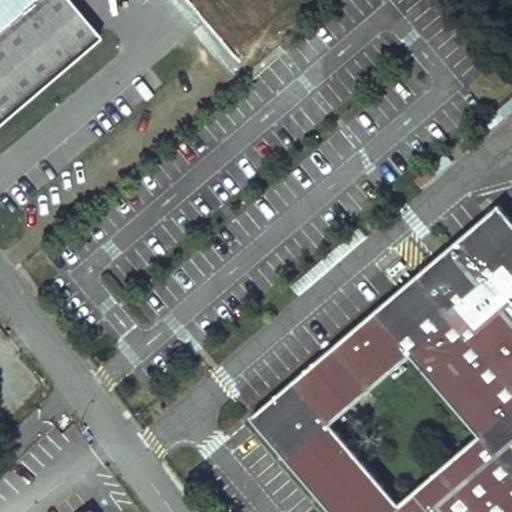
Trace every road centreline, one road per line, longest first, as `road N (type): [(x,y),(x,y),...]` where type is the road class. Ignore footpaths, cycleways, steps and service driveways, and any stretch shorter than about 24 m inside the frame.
road 1 (unknown): [(190,408),(394,235),(511,154)]
road 2 (residential): [(169,511),(0,290)]
road 3 (unknown): [(190,408),(270,511)]
